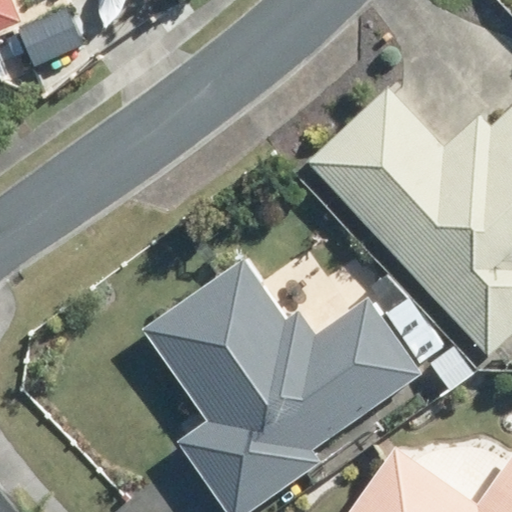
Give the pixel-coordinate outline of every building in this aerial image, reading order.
[(0,0),(0,28),(28,17),(21,0),(0,0)] [(67,9),(16,32),(33,67),(83,45),(67,9)] [(395,86),(322,154),(483,328),(511,302),(511,112),(461,158),(405,96),(395,86)] [(251,259),(158,326),(222,416),(192,437),(239,505),(425,367),(428,366),(378,298),(314,345),(251,259)] [(420,296),(395,312),(428,358),(451,343),(420,296)] [(483,371),(462,344),(437,363),(457,390),(483,371)] [(511,511),(511,469),(490,500),(407,441),(356,511),(511,511)]
